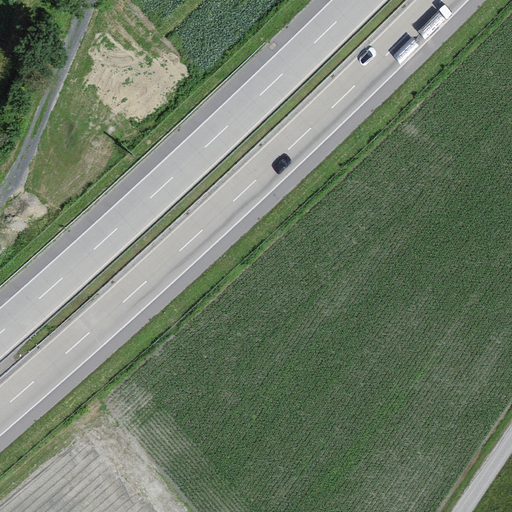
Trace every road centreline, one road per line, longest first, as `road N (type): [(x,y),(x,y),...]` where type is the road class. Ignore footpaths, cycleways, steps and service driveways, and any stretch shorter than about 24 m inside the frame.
road 1 (motorway): [(0,408),(126,300),(442,0)]
road 2 (motorway): [(361,0),(0,331)]
road 3 (track): [(92,0),(15,202),(0,212)]
